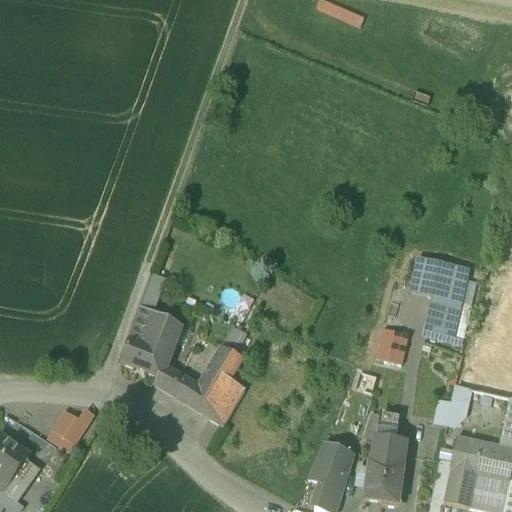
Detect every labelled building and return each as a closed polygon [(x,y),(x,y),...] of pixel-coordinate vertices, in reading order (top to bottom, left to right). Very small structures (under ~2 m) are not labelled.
[(511,207),(508,206),(468,350),(480,353),(468,394),(472,394),(490,399),(499,366),(511,370),(511,207)] [(410,296),(430,301),(461,308),(469,274),(417,262),(410,296)] [(139,312),(140,313),(140,312),(150,317),(164,279),(153,275),(139,312)] [(461,308),(430,301),(422,335),(453,342),(461,308)] [(150,317),(140,312),(140,313),(129,342),(119,366),(157,381),(158,381),(164,370),(179,330),(150,317)] [(237,332),(224,352),(235,359),(246,338),(237,332)] [(404,356),(383,350),(378,363),(400,370),(404,356)] [(224,352),(201,391),(195,387),(190,392),(183,406),(223,430),(229,419),(244,393),(239,390),(228,384),(242,364),(235,359),(234,359),(224,352)] [(180,379),(164,370),(158,381),(157,381),(153,389),(171,399),(179,385),(180,379)] [(195,387),(180,379),(179,385),(171,399),(183,406),(190,392),(195,387)] [(466,423),(472,394),(468,394),(454,390),(450,406),(438,404),(432,429),(454,434),(466,423)] [(511,492),(511,403),(510,403),(498,451),(511,453),(511,466),(508,486),(475,480),(468,511),(501,511),(506,491),(511,492)] [(78,426),(63,416),(51,435),(73,449),(93,420),(85,415),(78,426)] [(400,421),(371,417),(363,442),(374,443),(396,446),(400,421)] [(139,446),(128,436),(118,448),(129,458),(139,446)] [(28,460),(0,440),(0,495),(2,497),(28,460)] [(511,453),(498,451),(455,441),(448,473),(450,473),(443,506),(468,511),(475,480),(508,486),(511,466),(511,453)] [(396,446),(374,443),(370,467),(401,472),(405,448),(396,446)] [(353,460),(322,447),(307,483),(314,486),(321,489),(313,511),(336,511),(345,488),(353,460)] [(38,471),(27,463),(2,497),(14,505),(38,471)] [(370,467),(369,467),(363,503),(396,507),(401,472),(370,467)] [(511,511),(511,492),(506,491),(501,511),(511,511)] [(21,511),(0,497),(0,511),(21,511)]
